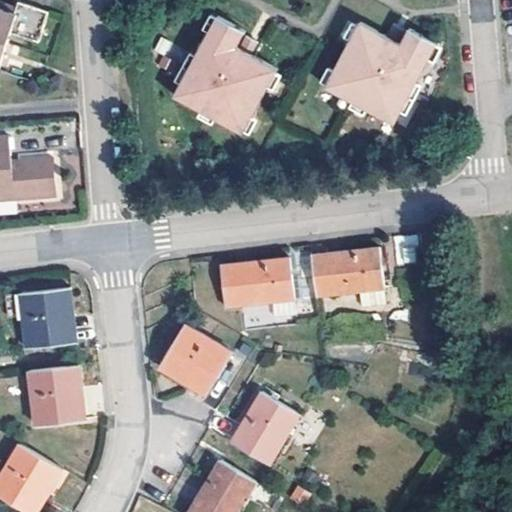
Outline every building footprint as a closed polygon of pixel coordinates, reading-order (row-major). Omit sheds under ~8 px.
[(0,0),(0,58),(5,60),(18,23),(41,31),(51,0),(16,0),(17,1),(13,0),(0,0)] [(216,16),(174,97),(243,133),(277,68),(247,52),(237,47),(245,31),(216,16)] [(360,21),(326,87),(393,123),(437,43),(410,28),(402,44),(394,39),(360,21)] [(12,134),(0,135),(0,199),(57,195),(54,157),(13,159),(12,134)] [(417,262),(416,235),(396,236),(396,262),(417,262)] [(315,251),(320,290),(387,282),(383,243),(315,251)] [(292,254),(224,262),(228,300),(273,295),(296,293),(292,254)] [(73,284),(24,289),(30,344),(66,340),(64,318),(70,317),(76,317),(73,284)] [(296,293),(273,295),(275,313),(298,309),(296,293)] [(64,318),(66,340),(79,338),(76,317),(70,317),(64,318)] [(189,322),(162,364),(189,381),(193,374),(197,368),(215,379),(234,350),(189,322)] [(82,363),(33,368),(39,421),(77,417),(75,395),(79,395),(86,394),(82,363)] [(207,392),(215,379),(197,368),(193,374),(189,381),(207,392)] [(263,387),(232,437),(270,460),(300,409),(284,399),(263,387)] [(88,416),(86,394),(79,395),(75,395),(77,417),(88,416)] [(21,440),(0,475),(0,490),(23,505),(35,485),(48,492),(64,464),(21,440)] [(235,511),(257,478),(222,457),(188,511),(235,511)] [(34,511),(35,511),(48,492),(35,485),(23,505),(34,511)] [(294,485),(289,500),(305,505),(310,490),(294,485)]
